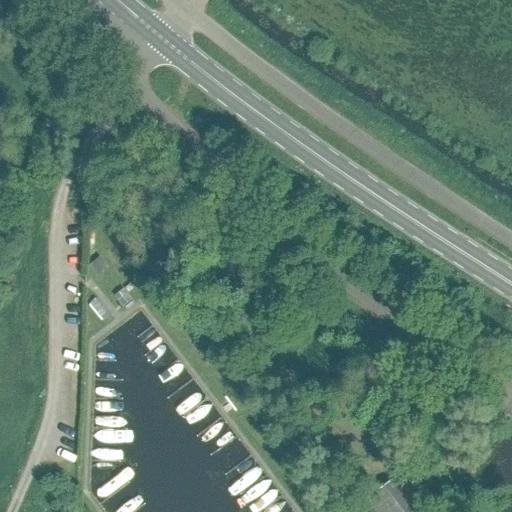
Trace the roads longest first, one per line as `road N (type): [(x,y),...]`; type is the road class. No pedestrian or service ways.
road 1 (unclassified): [(511,400),(253,207),(134,97)]
road 2 (unclassified): [(134,97),(77,157),(66,180),(56,236),(52,397),(12,511)]
road 3 (secondary): [(511,285),(292,140),(158,37)]
road 4 (unclassified): [(511,240),(184,12)]
